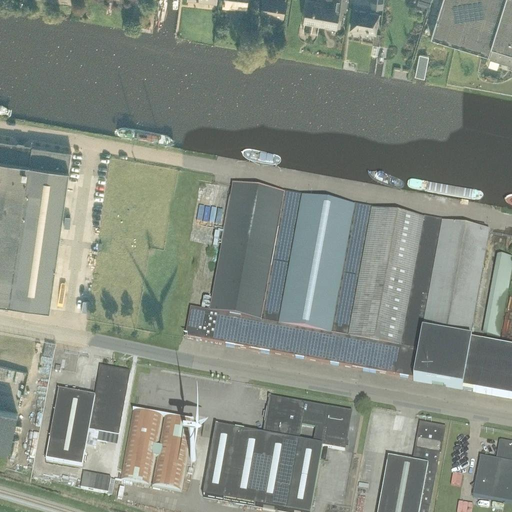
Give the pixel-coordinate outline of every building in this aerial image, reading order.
[(235,7),(245,8),(246,0),(223,0),(222,7),(234,8),(235,7)] [(262,0),(261,8),(260,14),(282,18),(285,0),(281,0),(262,0)] [(334,0),(333,10),(307,4),(306,8),(304,22),(335,28),(339,28),(341,20),(343,11),(345,11),(346,0),(334,0)] [(382,8),(383,0),(371,0),(371,8),(382,9),(382,8)] [(511,0),(441,0),(430,37),(487,55),(490,46),(511,53),(511,0)] [(351,29),(363,31),(374,33),(378,15),(370,13),(354,10),(351,29)] [(511,56),(493,50),(490,59),(511,65),(511,56)] [(0,303),(49,310),(69,171),(71,153),(32,147),(32,146),(0,141),(0,303)] [(413,381),(470,391),(511,398),(511,349),(469,341),(489,232),(441,223),(440,227),(423,224),(423,220),(371,211),(371,214),(369,214),(356,212),(353,211),(354,207),(302,198),(301,201),(300,201),(285,199),(284,198),(284,195),(232,185),(209,313),(190,309),(185,338),(213,344),(395,377),(413,380),(413,381)] [(499,339),(511,264),(511,258),(501,257),(486,337),(499,339)] [(88,430),(118,436),(130,373),(100,367),(94,398),(58,391),(46,461),(82,468),(88,430)] [(262,435),(215,427),(203,497),(287,511),(290,511),(310,511),(322,447),(345,451),(351,413),(269,399),(262,435)] [(17,414),(0,410),(0,452),(8,454),(17,414)] [(181,492),(194,423),(132,412),(120,481),(181,492)] [(428,511),(430,507),(439,454),(441,455),(446,428),(420,423),(417,438),(412,463),(388,458),(377,511),(428,511)] [(108,434),(103,433),(99,432),(88,430),(86,446),(96,447),(97,441),(106,443),(108,434)] [(473,497),(511,504),(511,503),(511,442),(500,441),(497,460),(480,457),(473,497)] [(454,472),(452,484),(461,485),(463,473),(454,472)] [(114,481),(110,481),(110,479),(83,474),(80,489),(108,494),(107,496),(111,497),(114,481)] [(473,511),(474,503),(459,501),(457,511),(473,511)]
